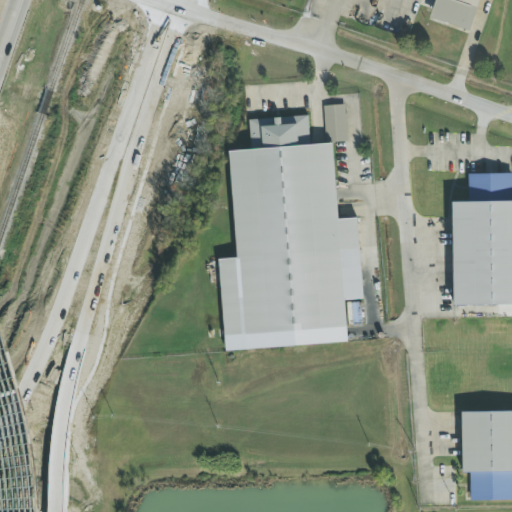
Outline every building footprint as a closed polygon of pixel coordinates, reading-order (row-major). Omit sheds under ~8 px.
[(479,0),(436,0),(430,19),(470,31),(479,0)] [(324,106),(325,142),(346,142),(345,105),(324,106)] [(224,351),(347,343),(345,301),(362,300),(357,218),(337,220),(333,144),(310,145),(308,116),(248,120),(250,150),(229,152),(236,259),(219,260),(224,351)] [(511,201),(511,202),(511,174),(467,175),(468,203),(452,203),(454,307),(511,305),(511,201)] [(470,501),(511,501),(511,473),(511,472),(511,411),(461,412),(462,474),(470,474),(470,501)]
